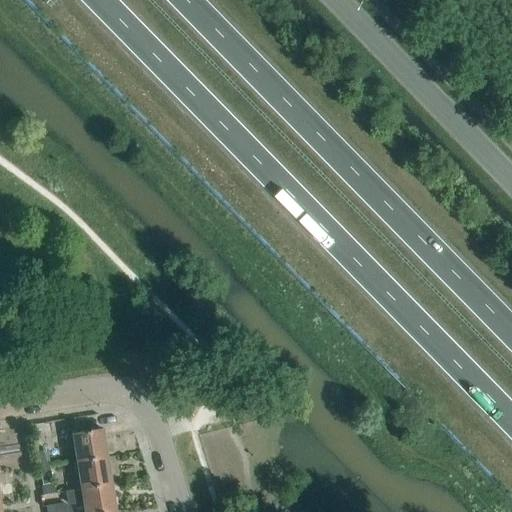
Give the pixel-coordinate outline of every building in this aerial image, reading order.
[(108,457),(103,429),(65,435),(67,448),(73,447),(76,462),(108,457)] [(38,468),(49,466),(47,450),(36,452),(38,468)] [(112,484),(108,457),(76,462),(80,489),(112,484)] [(52,483),(49,466),(38,468),(41,485),(52,483)] [(109,511),(116,511),(112,484),(80,489),(65,491),(67,505),(83,502),(84,511),(109,511)]
